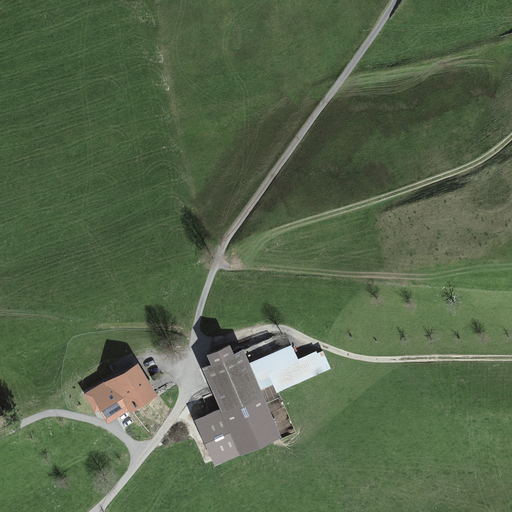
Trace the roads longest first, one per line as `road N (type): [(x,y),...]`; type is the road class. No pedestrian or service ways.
road 1 (unclassified): [(395,0),(228,235),(202,302),(181,403),(96,511)]
road 2 (track): [(193,346),(280,327),(351,356),(511,357)]
road 3 (track): [(511,136),(473,165),(273,232),(215,264)]
